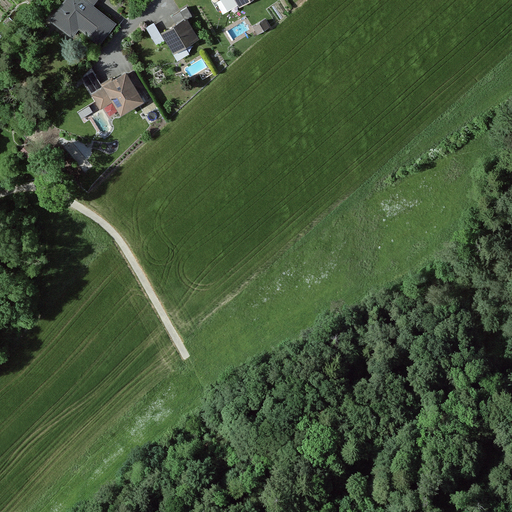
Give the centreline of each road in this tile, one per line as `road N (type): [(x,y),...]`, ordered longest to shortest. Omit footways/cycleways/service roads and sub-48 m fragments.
road 1 (track): [(0,192),(17,186),(51,193),(123,249),(209,405)]
road 2 (track): [(511,375),(316,511)]
